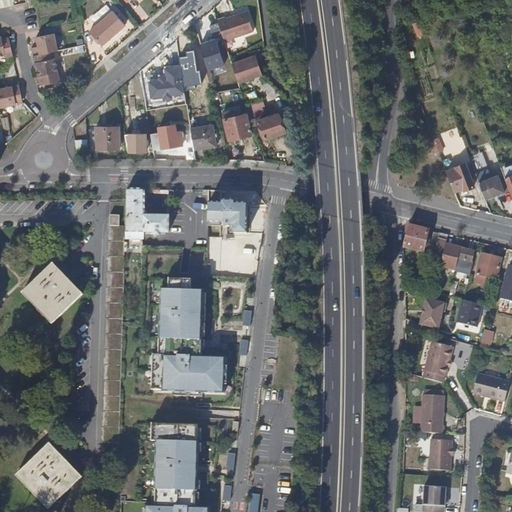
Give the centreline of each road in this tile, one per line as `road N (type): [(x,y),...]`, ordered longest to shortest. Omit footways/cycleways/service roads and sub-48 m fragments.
road 1 (trunk): [(305,0),(330,215),(327,511)]
road 2 (trunk): [(348,511),(352,222),(327,0)]
road 3 (unclassified): [(237,511),(279,181)]
road 4 (unclassified): [(384,511),(391,205)]
road 5 (unclassified): [(279,181),(85,174),(44,160)]
road 6 (residential): [(202,0),(59,125),(44,160)]
road 7 (residential): [(375,200),(394,79),(387,0)]
road 8 (unclassified): [(511,234),(391,205)]
